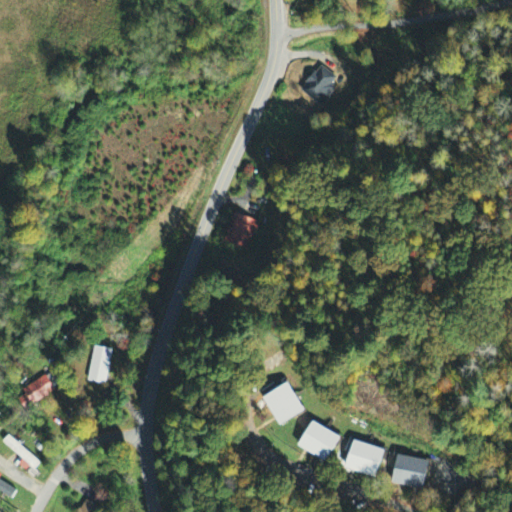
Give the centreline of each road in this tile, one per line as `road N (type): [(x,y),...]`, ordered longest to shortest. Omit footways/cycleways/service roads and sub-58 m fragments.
road 1 (residential): [(155,511),(146,392),(159,335),(269,74),(277,34),(272,0)]
road 2 (residential): [(277,34),(507,0)]
road 3 (residential): [(415,511),(267,457),(247,423)]
road 4 (residential): [(34,511),(78,449),(97,439),(145,437)]
